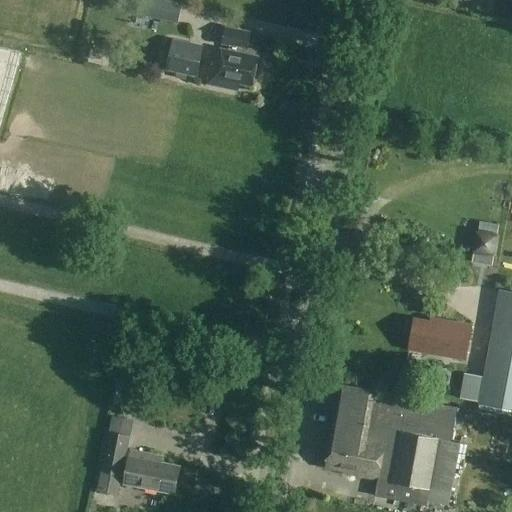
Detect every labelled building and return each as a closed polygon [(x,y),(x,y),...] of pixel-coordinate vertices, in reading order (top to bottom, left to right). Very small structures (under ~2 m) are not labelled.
[(169,0),(138,0),(136,12),(177,22),(182,3),(169,0)] [(197,76),(203,47),(174,41),(167,69),(197,76)] [(99,59),(101,48),(86,44),(83,54),(99,59)] [(241,84),(254,87),(260,58),(222,50),(218,69),(213,68),(210,85),(239,91),(241,84)] [(501,181),(503,171),(482,168),(481,178),(501,181)] [(413,185),(430,183),(429,173),(411,176),(413,185)] [(431,184),(412,187),(413,197),(433,195),(431,184)] [(511,293),(499,291),(496,310),(484,376),(467,374),(462,399),(511,411),(511,293)] [(413,337),(411,348),(468,358),(473,327),(431,320),(430,321),(415,319),(415,322),(412,322),(409,324),(407,333),(410,336),(413,337)] [(149,383),(126,378),(121,403),(144,408),(149,383)] [(410,397),(376,391),(376,388),(340,382),(325,468),(344,472),(344,474),(379,480),(376,497),(448,509),(459,444),(490,449),(495,417),(458,411),(459,408),(409,400),(410,397)] [(110,432),(102,471),(122,475),(130,436),(110,432)] [(160,463),(161,457),(131,451),(124,484),(174,494),(179,467),(160,463)] [(482,504),(499,507),(503,486),(485,483),(482,504)]
